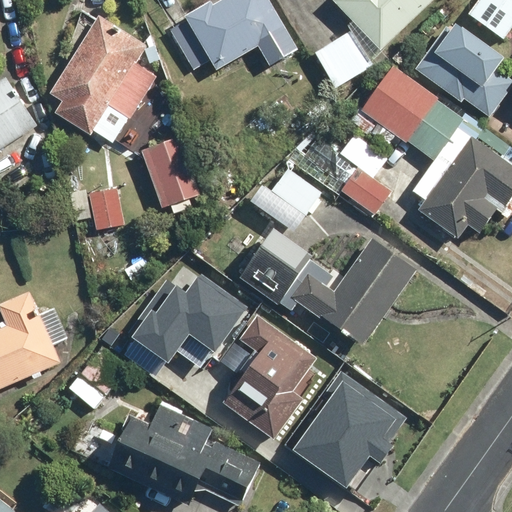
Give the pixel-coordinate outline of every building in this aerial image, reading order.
[(278,28),(263,0),(214,0),(184,15),(215,74),(265,48),(274,65),(306,48),(292,20),(278,28)] [(441,0),(333,0),(380,53),(441,0)] [(511,27),(511,0),(481,0),(471,14),(504,38),(511,27)] [(150,46),(102,15),(48,98),(60,106),(55,115),(90,138),(109,108),(131,123),(160,79),(138,65),(150,46)] [(507,59),(451,22),(417,72),(490,121),(511,88),(511,80),(499,72),(507,59)] [(374,67),(352,33),(317,56),(339,89),(374,67)] [(392,69),(354,122),(371,135),(381,122),(433,159),(462,118),(392,69)] [(0,150),(37,125),(3,78),(0,79),(0,190),(5,187),(0,180),(0,150)] [(511,163),(462,128),(415,193),(427,202),(419,213),(459,242),(470,227),(485,238),(503,212),(490,203),(497,193),(511,203),(511,163)] [(179,136),(142,150),(165,208),(202,194),(179,136)] [(351,161),(316,138),(298,165),(333,187),(351,161)] [(399,168),(368,146),(357,160),(376,173),(373,178),(385,187),(399,168)] [(324,192),(289,167),(271,193),(267,190),(259,202),(283,220),(291,209),(304,218),(324,192)] [(393,195),(358,171),(342,194),(377,218),(393,195)] [(121,187),(90,191),(95,228),(126,224),(121,187)] [(316,258),(277,229),(243,275),(281,304),(316,258)] [(420,271),(376,240),(338,293),(315,276),(298,299),(364,348),(420,271)] [(0,389),(64,364),(57,345),(69,340),(57,308),(42,314),(34,293),(0,306),(9,327),(0,330),(0,389)] [(183,321),(152,299),(121,342),(152,364),(183,321)] [(318,356),(257,314),(240,338),(263,354),(227,405),(266,432),(318,356)] [(128,364),(106,346),(74,387),(97,404),(128,364)] [(154,424),(134,415),(112,468),(198,503),(206,484),(255,505),(270,470),(213,446),(220,430),(162,405),(154,424)] [(0,511),(14,511),(0,500),(0,511)]
